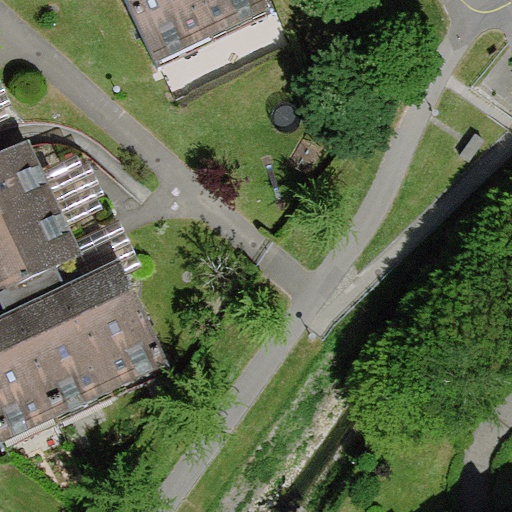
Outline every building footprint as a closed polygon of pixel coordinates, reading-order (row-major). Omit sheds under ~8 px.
[(260,0),(126,0),(156,63),(266,11),(260,0)] [(0,160),(0,268),(14,297),(52,280),(48,271),(82,255),(69,228),(100,213),(75,160),(42,176),(28,147),(0,160)] [(117,266),(58,293),(52,280),(14,297),(68,410),(164,365),(123,279),(117,266)] [(0,303),(14,297),(0,268),(0,303)] [(0,442),(68,410),(14,297),(0,303),(0,442)]
